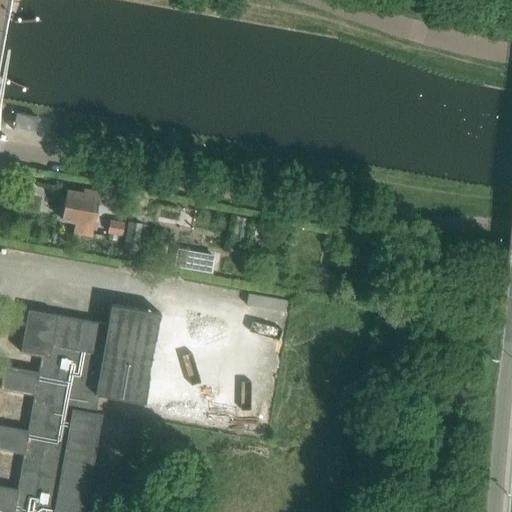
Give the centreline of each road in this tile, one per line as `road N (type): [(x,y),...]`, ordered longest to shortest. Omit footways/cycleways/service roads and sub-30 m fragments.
road 1 (unclassified): [(511,53),(326,0)]
road 2 (unclassified): [(0,149),(157,179)]
